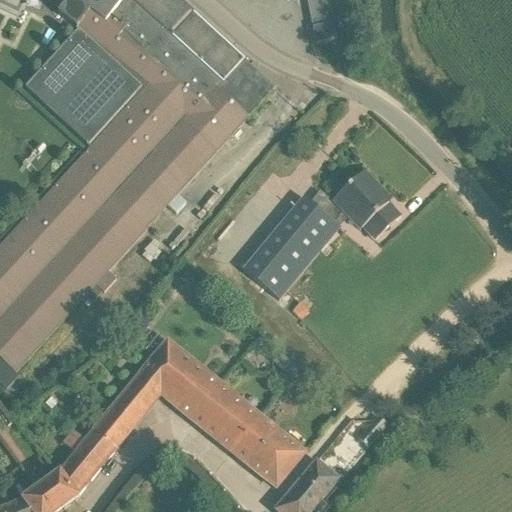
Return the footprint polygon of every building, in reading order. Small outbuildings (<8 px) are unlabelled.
[(67,128),(182,4),(177,0),(69,0),(57,15),(77,32),(25,90),(67,128)] [(335,41),(332,25),(335,25),(329,0),(306,0),(312,29),(315,45),(335,41)] [(104,295),(116,282),(108,274),(148,230),(147,230),(275,89),(244,61),(182,4),(67,128),(90,149),(0,248),(0,365),(13,377),(25,364),(26,364),(96,287),(104,295)] [(309,205),(339,229),(345,221),(351,227),(350,228),(356,235),(360,232),(372,245),(399,219),(389,209),(373,192),(375,189),(363,175),(331,205),(318,194),(309,205)] [(339,229),(309,205),(302,200),(241,273),(278,303),(320,255),(325,259),(331,252),(326,248),(339,231),(339,229)] [(166,342),(91,434),(115,454),(159,400),(274,494),(305,456),(166,342)] [(74,456),(58,475),(77,500),(115,454),(91,434),(84,443),(71,433),(61,446),(74,456)] [(316,463),(272,511),(313,511),(339,483),(316,463)] [(40,488),(18,504),(24,511),(60,511),(77,500),(58,475),(40,488)]
